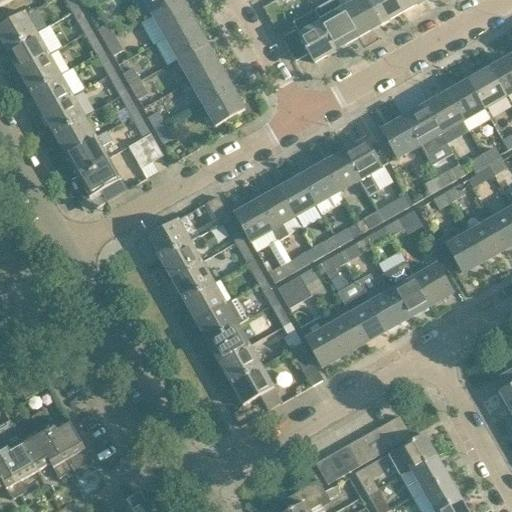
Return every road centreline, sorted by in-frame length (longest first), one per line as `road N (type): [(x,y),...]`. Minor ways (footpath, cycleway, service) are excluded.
road 1 (residential): [(202,474),(433,352)]
road 2 (residential): [(202,474),(79,245)]
road 3 (residential): [(79,245),(303,115)]
road 4 (residential): [(303,115),(508,0)]
road 5 (residential): [(511,495),(433,352)]
road 6 (residential): [(79,245),(0,110)]
road 7 (residential): [(303,115),(236,0)]
